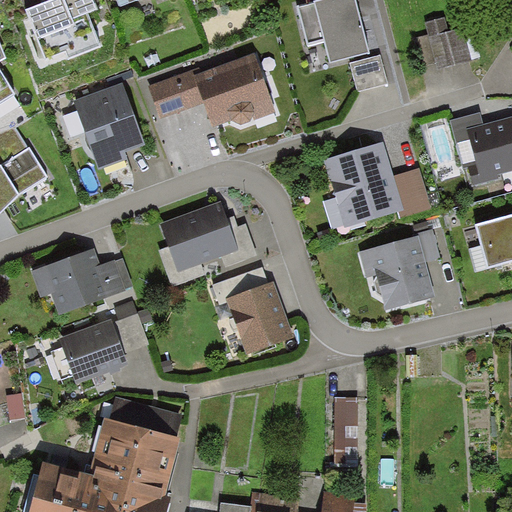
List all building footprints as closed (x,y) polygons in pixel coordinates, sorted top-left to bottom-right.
[(53,0),(26,11),(37,41),(75,26),(73,20),(97,11),(92,0),(53,0)] [(362,24),(355,0),(325,0),(314,3),(330,65),(370,54),(362,24)] [(436,63),(438,70),(471,61),(462,28),(449,32),(445,18),(425,23),(428,35),(436,63)] [(428,35),(414,39),(422,67),(436,63),(428,35)] [(0,63),(6,60),(0,44),(0,105),(15,95),(0,71),(0,63)] [(381,55),(351,63),(358,92),(388,84),(381,55)] [(255,56),(193,78),(203,104),(209,117),(213,128),(231,122),(242,127),(275,113),(255,56)] [(160,120),(203,104),(193,78),(190,72),(148,88),(160,120)] [(123,84),(74,101),(98,171),(111,166),(128,160),(125,153),(145,147),(123,84)] [(467,130),(484,125),(480,113),(451,121),(462,164),(475,160),(467,130)] [(484,125),(467,130),(475,160),(479,175),(471,177),(474,186),(499,180),(498,176),(511,172),(511,117),(494,122),(484,125)] [(17,127),(0,133),(0,164),(1,167),(0,167),(0,215),(20,197),(48,180),(17,127)] [(383,143),(325,161),(346,229),(398,213),(405,211),(394,177),(383,143)] [(419,169),(394,177),(405,211),(398,213),(400,219),(432,209),(419,169)] [(221,202),(160,224),(168,247),(159,250),(173,287),(205,275),(202,265),(222,257),(238,251),(231,230),(229,225),(227,220),(221,202)] [(511,216),(475,226),(488,271),(511,264),(511,216)] [(231,230),(238,227),(234,217),(227,220),(229,225),(231,230)] [(238,227),(231,230),(238,251),(222,257),(226,268),(257,256),(246,224),(238,227)] [(418,234),(418,236),(426,263),(440,258),(432,230),(418,234)] [(418,236),(359,253),(367,279),(376,276),(386,312),(436,298),(426,263),(418,236)] [(95,249),(31,273),(41,298),(52,294),(60,316),(126,291),(126,290),(115,262),(115,261),(101,266),(95,249)] [(123,259),(115,262),(126,290),(134,287),(123,259)] [(227,300),(268,285),(262,268),(213,286),(220,306),(228,303),(227,300)] [(268,285),(227,300),(228,303),(248,357),(295,340),(274,283),(268,285)] [(138,314),(113,324),(125,355),(150,345),(138,314)] [(111,320),(59,340),(76,385),(110,373),(111,376),(116,374),(121,372),(120,369),(129,366),(125,355),(113,324),(111,320)] [(21,394),(7,396),(11,421),(25,419),(21,394)] [(358,398),(335,398),(335,467),(358,467),(358,398)] [(181,440),(104,420),(89,477),(166,497),(179,448),(181,440)] [(89,477),(42,465),(30,511),(168,511),(172,499),(166,497),(89,477)] [(252,493),(249,511),(298,511),(299,499),(252,493)] [(325,493),(322,511),(353,511),(355,496),(325,493)]
